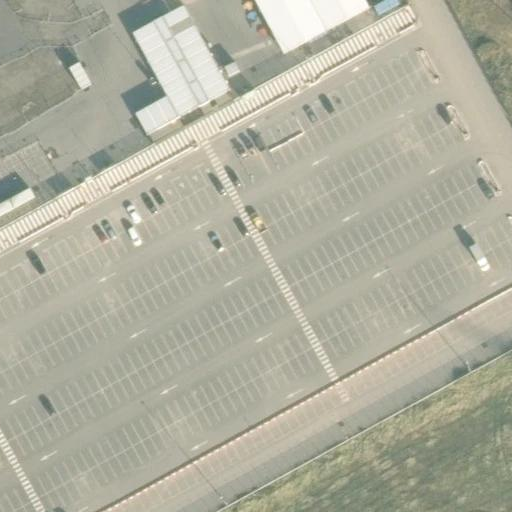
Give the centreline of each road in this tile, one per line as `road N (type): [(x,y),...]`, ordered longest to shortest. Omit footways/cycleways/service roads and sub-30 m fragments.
road 1 (unknown): [(0,475),(511,194)]
road 2 (unknown): [(0,397),(493,124)]
road 3 (unknown): [(0,326),(464,69)]
road 4 (unknown): [(64,511),(511,265)]
road 5 (unknown): [(0,260),(436,17)]
road 6 (unclassified): [(173,511),(511,325)]
road 7 (unclassified): [(511,158),(427,0)]
